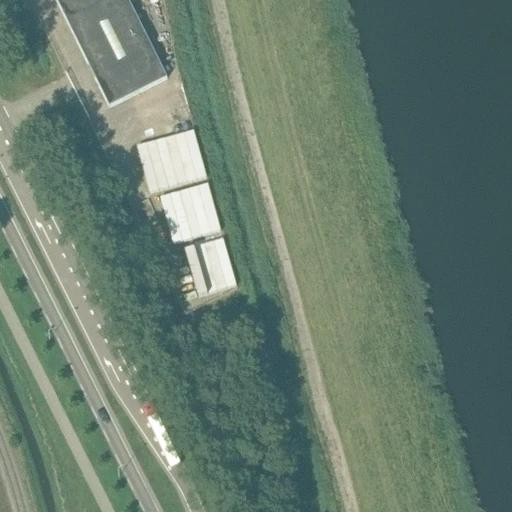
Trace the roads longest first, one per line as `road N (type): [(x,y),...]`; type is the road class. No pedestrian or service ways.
road 1 (track): [(349,511),(218,0)]
road 2 (tertiary): [(196,511),(0,126)]
road 3 (tertiary): [(0,207),(153,511)]
